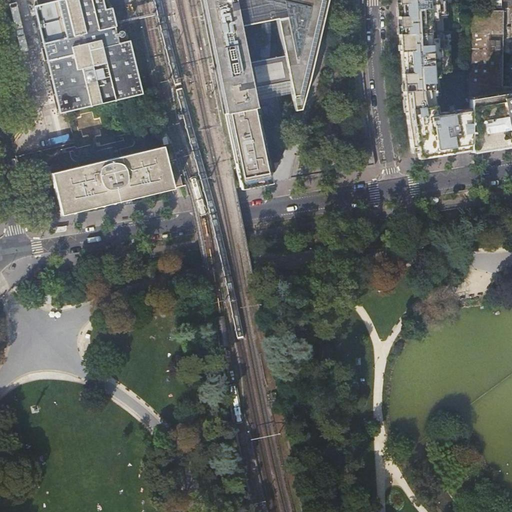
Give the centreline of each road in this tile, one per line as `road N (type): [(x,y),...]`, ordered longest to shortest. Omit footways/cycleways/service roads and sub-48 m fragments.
road 1 (tertiary): [(21,250),(393,190)]
road 2 (residential): [(393,190),(374,0)]
road 3 (tertiary): [(511,171),(393,190)]
